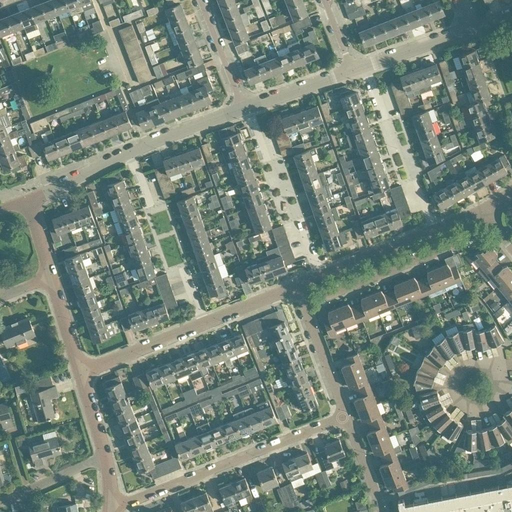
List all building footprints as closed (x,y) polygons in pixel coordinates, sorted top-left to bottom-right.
[(58,13),(52,0),(50,0),(41,3),(46,17),(58,13)] [(69,9),(65,0),(52,0),(58,13),(69,9)] [(80,4),(78,0),(65,0),(69,9),(72,16),(83,12),(83,11),(80,4)] [(91,0),(78,0),(80,4),(83,11),(94,6),(91,0)] [(236,3),(234,0),(218,0),(222,8),(236,3)] [(345,8),(355,4),(353,0),(349,0),(347,1),(343,3),(345,8)] [(433,18),(428,5),(425,0),(420,0),(423,7),(417,9),(422,22),(432,18),(433,19),(433,18)] [(438,1),(428,5),(433,18),(444,14),(439,0),(438,0),(438,1)] [(303,2),(302,2),(289,7),(294,18),(293,19),(308,14),(307,13),(307,14),(302,3),(303,2)] [(46,17),(41,3),(30,8),(35,22),(36,21),(46,17)] [(165,3),(157,6),(158,9),(156,10),(157,13),(166,9),(167,9),(165,3)] [(236,3),(222,8),(221,8),(222,9),(226,20),(240,14),(236,3)] [(270,3),(267,4),(266,3),(263,4),(267,14),(273,12),(270,3)] [(180,4),(167,9),(166,9),(171,21),(185,15),(180,4)] [(256,9),(255,7),(254,4),(243,8),(245,13),(256,9)] [(356,8),(355,4),(345,8),(347,14),(357,10),(356,8)] [(366,14),(363,5),(356,8),(357,10),(347,14),(349,20),(366,14)] [(157,13),(156,10),(158,9),(157,6),(147,10),(149,16),(157,13)] [(265,15),(261,7),(258,8),(258,6),(255,7),(256,9),(259,17),(265,15)] [(35,22),(30,8),(18,12),(24,26),(25,26),(30,38),(41,34),(36,21),(35,22)] [(141,9),(133,12),(134,15),(132,16),(133,19),(143,15),(141,9)] [(422,22),(417,9),(406,14),(411,27),(421,23),(422,23),(422,22)] [(24,26),(18,12),(7,17),(12,31),(24,26)] [(134,15),(133,12),(123,16),(125,22),(133,19),(132,16),(134,15)] [(240,14),(226,20),(227,20),(231,31),(244,26),(245,25),(240,14)] [(411,27),(406,14),(395,18),(400,31),(410,27),(410,28),(411,28),(410,27),(411,27)] [(189,26),(185,15),(171,21),(175,32),(189,26)] [(278,25),(274,16),(269,18),(272,28),(278,25)] [(301,29),(312,24),(309,16),(291,23),(296,35),(302,32),(301,29)] [(12,31),(7,17),(0,19),(0,32),(1,35),(12,31)] [(109,22),(111,27),(120,24),(118,18),(109,22)] [(400,31),(395,18),(383,23),(388,36),(399,32),(399,31),(400,31)] [(135,21),(140,32),(142,31),(143,33),(146,32),(141,19),(135,21)] [(260,22),(264,31),(270,29),(266,19),(260,22)] [(92,35),(104,30),(100,20),(88,24),(92,35)] [(388,36),(383,23),(372,27),(377,40),(387,36),(388,37),(388,36)] [(289,24),(282,27),(283,30),(281,31),(282,34),(292,30),(289,24)] [(119,30),(124,43),(137,38),(132,25),(119,30)] [(193,38),(189,26),(175,32),(180,43),(193,38)] [(248,37),(245,28),(244,26),(231,31),(230,31),(230,32),(231,31),(235,42),(235,43),(249,37),(248,37)] [(282,34),(281,31),(283,30),(282,27),(271,31),(274,37),(282,34)] [(377,40),(372,27),(360,32),(360,31),(360,32),(365,46),(366,45),(365,45),(376,40),(376,41),(377,41),(377,40)] [(306,45),(302,47),(307,60),(318,56),(318,57),(319,56),(314,44),(319,42),(314,29),(308,31),(310,36),(303,38),(306,45)] [(88,30),(80,33),(81,36),(79,37),(80,39),(90,35),(88,30)] [(149,40),(146,32),(143,33),(142,31),(140,32),(144,42),(149,40)] [(80,39),(79,37),(81,36),(80,33),(70,37),(72,42),(80,39)] [(267,33),(259,36),(261,40),(259,40),(260,43),(269,40),(267,33)] [(260,43),(259,40),(261,40),(259,36),(249,41),(251,47),(260,43)] [(139,44),(137,38),(124,43),(126,49),(139,44)] [(154,49),(166,45),(163,38),(152,42),(154,49)] [(198,49),(193,38),(180,43),(184,54),(176,57),(176,58),(198,49)] [(65,39),(57,42),(58,45),(56,45),(58,48),(67,44),(65,39)] [(58,48),(56,45),(58,45),(57,42),(47,45),(49,51),(58,48)] [(235,46),(238,54),(250,49),(246,42),(235,46)] [(128,54),(141,49),(139,44),(126,49),(128,54)] [(145,47),(148,54),(151,53),(152,55),(155,54),(151,44),(145,47)] [(43,47),(34,51),(35,53),(34,54),(35,57),(45,53),(43,47)] [(296,65),(291,52),(290,52),(288,47),(277,51),(279,56),(280,56),(285,69),(295,65),(296,65)] [(307,61),(307,60),(302,47),(291,52),(296,65),(307,60),(307,61)] [(143,55),(141,49),(128,54),(130,60),(143,55)] [(202,61),(198,49),(176,58),(178,63),(186,59),(189,66),(202,61)] [(459,55),(463,67),(478,62),(474,50),(459,55)] [(35,57),(34,54),(35,53),(34,51),(24,54),(27,60),(35,57)] [(158,62),(155,54),(152,55),(151,53),(148,54),(152,65),(158,62)] [(274,74),(273,74),(268,61),(266,54),(254,59),(257,65),(262,78),(273,74),(274,74)] [(133,66),(146,61),(143,55),(130,60),(133,66)] [(10,65),(6,56),(1,58),(4,67),(10,65)] [(11,60),(13,65),(22,62),(20,56),(11,60)] [(280,56),(279,56),(268,61),(273,74),(284,69),(284,70),(285,70),(285,69),(280,56)] [(148,67),(146,61),(133,66),(135,72),(148,67)] [(439,63),(443,75),(448,73),(444,61),(439,63)] [(483,74),(478,62),(463,67),(467,79),(483,74)] [(204,63),(184,71),(187,77),(202,72),(203,75),(207,74),(206,70),(204,63)] [(425,67),(424,68),(430,83),(441,79),(436,63),(431,65),(430,64),(424,66),(425,67)] [(159,65),(153,67),(158,77),(163,75),(159,65)] [(262,79),(262,78),(257,65),(245,69),(250,83),(251,83),(251,82),(262,78),(262,79)] [(150,72),(148,67),(135,72),(137,77),(150,72)] [(430,83),(424,68),(419,69),(418,68),(412,71),(413,72),(420,93),(431,89),(429,83),(430,83)] [(10,81),(16,79),(12,69),(6,71),(10,81)] [(187,77),(184,71),(177,74),(179,80),(187,77)] [(152,78),(150,72),(137,77),(139,83),(152,78)] [(420,93),(413,72),(407,74),(407,73),(401,75),(401,76),(400,76),(402,82),(404,87),(407,93),(408,98),(420,93)] [(451,80),(448,73),(443,75),(447,86),(455,83),(453,79),(451,80)] [(487,85),(483,74),(467,79),(471,91),(487,85)] [(172,76),(164,79),(166,85),(174,81),(172,76)] [(200,87),(194,89),(200,106),(211,101),(207,92),(213,89),(208,76),(197,80),(200,87)] [(166,85),(164,79),(154,83),(156,89),(166,85)] [(12,84),(16,95),(21,93),(17,82),(12,84)] [(404,87),(402,82),(391,86),(393,91),(404,87)] [(150,84),(140,88),(143,94),(152,90),(150,84)] [(491,97),(487,85),(471,91),(475,103),(482,101),(491,97)] [(200,106),(194,89),(192,86),(180,90),(182,94),(182,93),(189,110),(200,106)] [(127,104),(120,87),(115,89),(117,95),(122,106),(127,104)] [(407,93),(404,87),(393,91),(395,97),(407,93)] [(143,94),(140,88),(129,93),(133,102),(144,98),(143,94)] [(117,95),(115,89),(104,93),(107,99),(117,95)] [(340,94),(345,109),(361,104),(359,98),(360,98),(358,92),(357,92),(350,94),(348,91),(340,94)] [(26,106),(21,93),(16,95),(16,96),(14,97),(18,108),(26,106)] [(104,93),(93,98),(95,104),(107,99),(104,93)] [(189,110),(182,93),(182,94),(171,98),(178,115),(189,110)] [(409,99),(408,98),(407,93),(395,97),(397,103),(409,99)] [(83,108),(95,104),(93,98),(81,103),(83,108)] [(178,115),(171,98),(160,103),(166,119),(178,115)] [(411,105),(409,99),(397,103),(399,109),(411,105)] [(486,112),(482,101),(475,103),(466,106),(471,118),(486,112)] [(320,104),(325,116),(331,114),(326,102),(320,104)] [(71,113),(83,108),(81,103),(69,107),(71,113)] [(166,119),(160,103),(149,107),(155,124),(166,119)] [(361,104),(345,109),(348,116),(341,118),(343,124),(350,121),(365,116),(363,110),(364,109),(362,104),(361,104)] [(413,110),(411,105),(399,109),(401,114),(413,110)] [(30,117),(26,106),(18,108),(18,109),(21,108),(25,119),(30,117)] [(306,110),(311,125),(323,121),(317,106),(312,107),(311,106),(305,108),(306,110)] [(59,117),(71,113),(69,107),(57,112),(59,117)] [(155,124),(149,107),(137,112),(143,128),(155,124)] [(311,125),(306,110),(300,112),(300,110),(294,112),(294,114),(299,129),(311,125)] [(416,127),(417,128),(432,123),(427,110),(412,116),(414,121),(413,121),(415,127),(416,127)] [(125,111),(113,115),(120,131),(132,126),(125,111)] [(59,117),(57,112),(45,117),(48,122),(59,117)] [(490,124),(486,112),(471,118),(475,129),(490,124)] [(299,129),(294,114),(288,116),(288,115),(282,117),(282,118),(284,124),(286,129),(287,133),(299,129)] [(120,131),(113,115),(102,120),(108,136),(120,131)] [(366,115),(365,116),(350,121),(352,127),(345,130),(347,135),(354,133),(369,127),(367,122),(368,121),(366,115)] [(30,123),(34,131),(42,128),(41,127),(45,125),(43,118),(30,123)] [(25,119),(20,121),(23,129),(16,132),(18,136),(25,133),(30,131),(25,119)] [(108,136),(102,120),(90,125),(96,141),(108,136)] [(436,134),(432,123),(417,128),(418,133),(417,133),(419,139),(420,139),(421,140),(436,134)] [(274,133),(286,129),(284,124),(272,128),(274,133)] [(495,136),(490,124),(475,129),(479,141),(495,136)] [(96,141),(90,125),(78,129),(84,145),(96,141)] [(0,142),(10,138),(10,139),(18,136),(16,132),(16,130),(8,133),(6,127),(0,128),(0,142)] [(369,128),(369,127),(354,133),(358,144),(373,139),(371,133),(372,133),(370,127),(369,128)] [(84,145),(78,129),(66,134),(72,150),(84,145)] [(276,139),(288,135),(287,134),(287,133),(286,129),(274,133),(276,139)] [(61,155),(54,139),(51,130),(46,132),(49,140),(42,143),(46,153),(49,160),(61,155)] [(30,145),(35,143),(38,142),(34,133),(31,134),(30,131),(25,133),(30,145)] [(238,132),(223,138),(227,150),(242,144),(240,138),(241,138),(239,132),(238,132)] [(72,150),(66,134),(54,139),(61,155),(72,150)] [(440,146),(436,134),(421,140),(422,145),(421,145),(423,151),(424,150),(425,151),(440,146)] [(290,141),(288,135),(276,139),(278,145),(290,141)] [(0,156),(15,150),(20,148),(17,142),(12,144),(10,139),(10,138),(0,142),(0,156)] [(317,144),(316,139),(304,143),(306,148),(317,144)] [(373,139),(358,144),(362,156),(377,151),(375,145),(376,145),(374,139),(373,139)] [(46,153),(42,143),(41,140),(38,142),(35,143),(40,155),(46,153)] [(292,147),(290,141),(278,145),(280,151),(292,147)] [(35,143),(30,145),(28,145),(33,158),(40,155),(35,143)] [(201,145),(206,157),(212,155),(207,143),(201,145)] [(243,144),(242,144),(227,150),(231,161),(246,156),(244,150),(246,150),(243,144)] [(444,158),(440,146),(425,151),(427,156),(425,157),(428,163),(429,163),(444,158)] [(187,150),(188,151),(193,166),(205,163),(199,147),(194,149),(193,148),(187,150)] [(294,152),(292,147),(280,151),(282,156),(294,152)] [(313,162),(311,156),(316,154),(314,148),(294,155),(296,161),(295,161),(297,167),(298,166),(298,167),(313,162)] [(484,160),(491,156),(487,149),(480,153),(484,160)] [(17,157),(15,150),(0,156),(0,159),(4,169),(10,167),(12,172),(21,168),(21,167),(27,164),(24,154),(17,157)] [(193,166),(188,151),(182,153),(182,152),(176,154),(176,155),(181,171),(193,166)] [(377,151),(362,156),(366,168),(381,163),(379,157),(381,157),(378,151),(377,151)] [(504,154),(487,164),(495,178),(496,178),(501,175),(502,176),(507,173),(507,172),(505,168),(510,165),(504,154)] [(181,171),(176,155),(170,157),(170,156),(164,158),(164,159),(163,160),(165,165),(167,171),(169,175),(181,171)] [(246,156),(231,161),(235,173),(251,168),(249,162),(250,161),(248,156),(246,156)] [(317,173),(313,162),(298,167),(300,172),(299,173),(301,179),(302,178),(302,179),(317,173)] [(381,163),(366,168),(370,180),(385,174),(384,169),(385,168),(383,163),(381,163)] [(495,178),(487,164),(477,170),(485,184),(490,181),(491,182),(496,179),(496,178),(495,178)] [(156,175),(167,171),(165,165),(154,169),(156,175)] [(439,165),(433,168),(436,173),(438,177),(439,177),(436,173),(441,170),(439,165)] [(251,168),(235,173),(239,185),(255,179),(253,174),(254,173),(252,167),(251,168)] [(438,177),(436,173),(433,168),(427,172),(431,181),(438,177)] [(485,184),(477,170),(466,176),(474,190),(479,187),(480,188),(485,185),(485,184)] [(170,177),(169,175),(167,171),(156,175),(158,181),(170,177)] [(323,172),(317,173),(302,179),(304,184),(303,185),(305,190),(306,190),(306,191),(322,185),(327,183),(323,172)] [(386,175),(385,174),(370,180),(372,186),(367,188),(369,193),(390,186),(388,181),(389,180),(387,174),(386,175)] [(474,190),(466,176),(455,182),(463,196),(468,193),(469,194),(474,191),(474,190)] [(160,186),(172,182),(170,177),(158,181),(160,186)] [(255,179),(239,185),(243,197),(259,191),(257,185),(258,185),(256,179),(255,179)] [(107,185),(109,192),(105,194),(107,199),(127,192),(124,186),(126,185),(124,180),(122,180),(107,185)] [(162,192),(174,188),(172,182),(160,186),(162,192)] [(463,196),(455,182),(444,188),(452,202),(457,199),(458,200),(463,197),(463,196)] [(327,183),(322,185),(306,191),(308,196),(307,196),(309,202),(310,202),(311,203),(326,197),(330,196),(332,195),(327,183)] [(192,184),(187,186),(188,189),(190,194),(200,190),(199,185),(193,187),(192,184)] [(359,197),(354,185),(350,187),(354,199),(359,197)] [(390,189),(392,195),(403,191),(401,185),(390,189)] [(176,194),(174,188),(162,192),(164,198),(176,194)] [(452,202),(444,188),(433,194),(441,208),(446,205),(447,206),(453,203),(452,202)] [(87,192),(92,205),(98,202),(101,201),(97,189),(87,192)] [(127,192),(107,199),(111,211),(115,209),(131,204),(129,198),(130,197),(128,191),(127,192)] [(259,191),(243,197),(247,208),(263,203),(261,197),(262,197),(260,191),(259,191)] [(405,197),(403,191),(392,195),(394,201),(405,197)] [(181,212),(182,213),(197,207),(193,195),(177,201),(179,206),(178,206),(180,212),(181,212)] [(330,196),(326,197),(311,203),(312,208),(311,208),(313,214),(314,214),(315,214),(330,209),(334,207),(330,196)] [(407,203),(405,197),(394,201),(396,207),(407,203)] [(354,202),(357,210),(363,208),(362,204),(367,202),(366,198),(354,202)] [(131,204),(115,209),(119,221),(135,216),(135,215),(133,209),(134,209),(132,203),(131,204)] [(263,203),(247,208),(251,220),(267,215),(265,209),(266,209),(264,203),(263,203)] [(398,212),(409,208),(407,203),(396,207),(397,209),(398,212)] [(88,205),(77,209),(82,225),(84,230),(96,226),(88,205)] [(201,219),(197,207),(182,213),(184,218),(182,218),(184,224),(186,224),(186,225),(201,219)] [(412,214),(409,208),(398,212),(400,218),(412,214)] [(82,225),(77,209),(65,213),(71,229),(82,225)] [(334,221),(330,209),(315,214),(317,220),(315,220),(317,226),(319,225),(319,226),(334,221)] [(402,224),(400,218),(398,212),(397,209),(385,213),(390,228),(396,226),(396,227),(402,225),(402,224)] [(71,229),(65,213),(53,218),(56,227),(50,230),(54,243),(61,240),(59,233),(71,229)] [(390,228),(385,213),(373,217),(378,232),(384,230),(384,232),(390,229),(390,228)] [(135,215),(135,216),(119,221),(123,233),(139,227),(137,221),(138,221),(136,215),(135,215)] [(267,215),(251,220),(256,232),(271,226),(269,221),(271,220),(269,215),(267,215)] [(378,232),(373,217),(367,219),(366,216),(360,218),(361,221),(367,236),(372,235),(372,236),(378,234),(378,232)] [(206,231),(201,219),(186,225),(188,230),(187,230),(189,236),(190,236),(190,237),(206,231)] [(338,232),(334,221),(319,226),(321,231),(320,232),(322,238),(323,237),(323,238),(338,232)] [(273,235),(285,231),(283,225),(271,229),(273,235)] [(363,237),(359,225),(353,227),(357,239),(363,237)] [(139,227),(123,233),(127,245),(143,239),(141,233),(142,233),(140,227),(139,227)] [(68,239),(77,236),(74,229),(66,231),(68,239)] [(210,243),(207,236),(212,234),(210,230),(206,231),(190,237),(192,241),(191,242),(193,248),(194,247),(194,248),(210,243)] [(275,241),(287,237),(285,231),(273,235),(275,241)] [(343,244),(338,232),(323,238),(325,243),(324,244),(326,249),(327,249),(327,250),(343,244)] [(262,238),(260,234),(249,238),(250,242),(262,238)] [(277,247),(289,243),(287,237),(275,241),(277,247)] [(100,238),(88,243),(90,247),(102,243),(100,238)] [(143,239),(127,245),(131,256),(147,250),(145,245),(146,244),(144,239),(143,239)] [(90,247),(88,243),(77,247),(78,251),(90,247)] [(214,255),(210,243),(194,248),(196,253),(195,254),(197,259),(198,259),(198,260),(214,255)] [(292,249),(289,243),(277,247),(279,253),(292,249)] [(78,251),(77,247),(77,245),(62,251),(64,256),(78,251)] [(483,276),(483,275),(496,265),(492,261),(495,259),(497,254),(491,247),(487,249),(484,251),(482,250),(471,254),(465,256),(470,262),(475,258),(480,265),(479,271),(483,276)] [(294,255),(292,249),(279,253),(280,255),(282,259),(294,255)] [(115,262),(111,250),(106,252),(108,257),(111,264),(115,262)] [(147,251),(147,250),(131,256),(136,268),(151,262),(149,257),(151,256),(148,250),(147,251)] [(69,270),(69,272),(85,266),(83,259),(88,258),(86,252),(65,259),(67,264),(66,265),(68,271),(69,270)] [(218,266),(214,255),(198,260),(200,265),(199,265),(201,271),(202,271),(203,272),(218,266)] [(286,270),(284,265),(282,259),(280,255),(269,259),(274,275),(280,273),(280,274),(286,272),(286,271),(286,270)] [(296,261),(294,255),(282,259),(284,265),(296,261)] [(274,275),(269,259),(257,263),(263,279),(268,277),(268,278),(274,276),(274,275)] [(152,263),(151,262),(136,268),(140,279),(155,274),(154,268),(155,268),(153,262),(152,263)] [(263,279),(257,263),(245,268),(251,283),(256,281),(256,282),(263,280),(262,279),(263,279)] [(447,264),(437,268),(446,291),(463,284),(457,268),(451,271),(450,268),(447,264)] [(498,286),(511,274),(511,271),(507,265),(502,267),(500,269),(496,265),(483,275),(487,280),(490,277),(498,286)] [(89,278),(85,266),(69,272),(71,276),(70,277),(72,282),(73,282),(73,283),(89,278)] [(222,278),(218,266),(203,272),(204,277),(203,277),(205,283),(206,283),(207,284),(222,278)] [(446,291),(437,268),(427,272),(428,277),(429,280),(424,282),(428,293),(430,298),(446,291)] [(247,282),(243,271),(237,273),(242,284),(247,282)] [(119,274),(115,275),(116,281),(118,287),(129,283),(125,272),(123,273),(119,274)] [(155,277),(155,278),(157,283),(169,279),(166,273),(155,277)] [(511,274),(498,286),(510,300),(511,297),(511,274)] [(462,278),(466,290),(472,285),(466,276),(462,278)] [(428,293),(424,282),(418,284),(417,281),(414,277),(404,281),(411,300),(428,293)] [(93,289),(89,278),(73,283),(75,288),(74,288),(76,294),(77,294),(78,295),(93,289)] [(155,278),(143,282),(145,286),(151,284),(151,285),(157,283),(155,278)] [(226,289),(222,278),(207,284),(208,289),(207,289),(209,295),(211,294),(211,295),(216,293),(218,298),(229,295),(227,288),(226,289)] [(171,285),(169,279),(157,283),(159,289),(171,285)] [(411,300),(404,281),(394,285),(395,290),(396,293),(391,295),(395,306),(411,300)] [(173,291),(171,285),(159,289),(161,295),(173,291)] [(97,301),(93,289),(78,295),(79,300),(78,300),(80,306),(81,306),(82,307),(97,301)] [(395,306),(391,295),(385,297),(384,294),(381,290),(371,294),(378,313),(395,306)] [(175,296),(173,291),(161,295),(163,300),(175,296)] [(378,313),(371,294),(361,298),(361,303),(363,306),(357,308),(362,319),(378,313)] [(165,306),(177,302),(175,296),(163,300),(163,302),(165,306)] [(458,296),(452,299),(454,304),(460,302),(458,296)] [(167,312),(165,306),(163,302),(157,304),(155,297),(149,299),(151,306),(157,322),(162,320),(163,321),(169,319),(168,318),(169,317),(167,312)] [(101,313),(97,301),(82,307),(83,312),(82,312),(84,318),(85,317),(86,318),(101,313)] [(496,301),(490,306),(495,311),(500,307),(496,301)] [(179,308),(177,302),(165,306),(167,312),(179,308)] [(362,319),(357,308),(352,310),(351,307),(348,304),(338,308),(345,326),(362,319)] [(157,322),(151,306),(140,310),(145,326),(151,324),(151,325),(157,323),(157,322)] [(345,326),(338,308),(328,311),(328,316),(330,320),(324,322),(330,336),(334,336),(336,334),(335,330),(345,326)] [(501,308),(494,313),(498,317),(504,312),(501,308)] [(145,326),(140,310),(128,314),(133,330),(139,328),(139,329),(145,327),(145,326)] [(275,311),(270,314),(274,325),(280,323),(275,311)] [(105,324),(101,313),(86,318),(88,323),(86,324),(88,330),(90,329),(90,330),(105,324)] [(274,325),(270,314),(264,316),(269,328),(274,325)] [(269,328),(264,316),(259,318),(263,330),(269,328)] [(0,339),(4,338),(7,346),(35,335),(28,317),(0,329),(1,330),(0,329),(0,339)] [(124,331),(130,329),(126,317),(120,319),(124,331)] [(263,330),(259,318),(253,320),(258,332),(263,330)] [(258,332),(253,320),(247,323),(252,334),(258,332)] [(284,321),(280,323),(274,325),(269,328),(274,340),(290,334),(284,321)] [(252,334),(247,323),(242,325),(246,336),(251,335),(252,334)] [(109,336),(105,324),(90,330),(92,335),(91,336),(93,341),(94,341),(94,342),(109,336)] [(495,325),(485,329),(490,347),(504,341),(495,325)] [(476,349),(474,331),(475,331),(474,327),(459,330),(465,348),(475,346),(475,350),(476,349)] [(485,329),(475,331),(474,331),(476,349),(490,347),(485,329)] [(465,348),(459,330),(446,336),(455,352),(465,348)] [(230,336),(237,354),(248,349),(242,333),(230,338),(230,336)] [(294,345),(290,334),(274,340),(278,352),(294,345)] [(251,349),(254,348),(256,347),(251,335),(246,336),(251,349)] [(237,354),(230,336),(229,336),(230,338),(218,342),(218,341),(225,359),(224,359),(227,366),(232,364),(229,357),(237,354)] [(394,336),(391,342),(397,345),(400,339),(394,336)] [(446,358),(455,352),(446,336),(434,345),(446,358)] [(225,359),(218,341),(217,341),(218,343),(206,347),(206,346),(213,363),(224,359),(225,359)] [(299,357),(294,345),(278,352),(283,363),(299,357)] [(439,366),(446,358),(434,345),(424,356),(439,366)] [(213,363),(206,346),(205,346),(206,347),(194,352),(194,351),(204,375),(209,373),(207,366),(213,363)] [(256,347),(254,348),(251,349),(256,361),(261,359),(256,347)] [(204,375),(194,351),(193,351),(194,352),(183,357),(182,355),(189,373),(192,380),(204,375)] [(345,377),(364,370),(357,353),(346,357),(348,363),(345,364),(341,367),(345,377)] [(189,373),(182,355),(181,356),(182,357),(171,362),(170,360),(177,378),(189,373)] [(434,376),(439,366),(424,356),(417,369),(434,376)] [(304,369),(299,357),(283,363),(278,365),(280,371),(285,369),(288,375),(304,369)] [(256,361),(261,373),(265,371),(261,359),(256,361)] [(177,378),(170,360),(170,362),(159,366),(158,365),(165,383),(177,378)] [(165,383),(158,365),(158,367),(147,371),(146,370),(153,388),(165,383)] [(309,381),(304,369),(288,375),(280,378),(283,386),(285,385),(287,390),(293,387),(293,388),(309,381)] [(431,386),(434,376),(417,369),(413,383),(416,384),(417,390),(431,387),(431,386)] [(370,386),(364,370),(345,377),(349,387),(354,387),(357,385),(359,391),(370,386)] [(257,371),(245,376),(247,381),(259,376),(257,371)] [(261,373),(265,384),(270,383),(265,371),(261,373)] [(133,377),(138,389),(144,387),(148,385),(143,373),(133,377)] [(50,376),(35,381),(37,389),(53,384),(50,376)] [(105,388),(110,400),(126,393),(119,376),(105,381),(107,387),(105,388)] [(247,381),(245,376),(233,381),(235,386),(247,381)] [(260,379),(248,383),(250,388),(262,383),(260,379)] [(223,391),(235,386),(233,381),(221,386),(223,391)] [(314,393),(309,381),(293,388),(297,399),(298,399),(314,393)] [(238,393),(250,388),(248,383),(236,388),(238,393)] [(265,384),(270,396),(275,395),(270,383),(265,384)] [(144,387),(149,398),(153,396),(148,385),(144,387)] [(56,386),(31,393),(39,420),(49,417),(49,418),(51,418),(51,417),(54,416),(49,398),(58,395),(56,386)] [(221,391),(223,391),(221,386),(209,390),(211,395),(212,396),(222,392),(221,391)] [(358,410),(377,403),(370,386),(359,391),(361,396),(358,397),(354,400),(358,410)] [(226,398),(238,393),(236,388),(224,393),(226,398)] [(211,395),(209,390),(202,393),(200,389),(196,390),(197,395),(199,400),(211,395)] [(199,400),(197,395),(196,390),(195,390),(197,395),(185,400),(187,405),(199,400)] [(419,395),(424,409),(441,401),(437,391),(419,395)] [(226,398),(224,393),(222,394),(222,392),(212,396),(212,398),(214,402),(226,398)] [(131,405),(126,393),(110,400),(115,411),(131,405)] [(318,404),(314,393),(298,399),(297,399),(290,402),(292,407),(300,404),(302,411),(318,404)] [(271,397),(275,408),(280,407),(275,395),(271,397)] [(153,410),(158,408),(153,396),(149,398),(153,410)] [(202,407),(214,402),(212,398),(201,403),(202,407)] [(187,405),(185,400),(174,405),(176,410),(187,405)] [(432,421),(446,410),(441,401),(424,409),(420,411),(428,425),(432,421)] [(4,429),(13,427),(6,402),(0,404),(0,420),(2,420),(4,429)] [(190,412),(202,407),(201,403),(189,408),(190,412)] [(383,420),(377,403),(358,410),(362,420),(367,420),(370,419),(372,424),(383,420)] [(135,417),(131,405),(115,411),(120,424),(135,417)] [(163,414),(176,410),(174,405),(161,410),(163,414)] [(271,405),(259,410),(265,426),(277,421),(271,405)] [(275,408),(280,420),(286,418),(283,411),(282,406),(275,408)] [(265,426),(259,410),(255,412),(253,408),(251,407),(245,410),(247,415),(253,431),(265,426)] [(153,410),(158,422),(163,420),(158,408),(153,410)] [(178,417),(190,412),(189,408),(177,412),(178,417)] [(511,408),(503,415),(511,424),(511,408)] [(442,432),(453,418),(446,410),(432,421),(442,432)] [(166,422),(178,417),(177,412),(165,417),(166,422)] [(253,431),(247,415),(234,420),(241,436),(253,431)] [(511,424),(503,415),(505,418),(497,424),(506,440),(511,435),(511,424)] [(140,429),(135,417),(120,424),(124,436),(140,429)] [(463,424),(453,418),(442,432),(454,440),(463,424)] [(167,432),(163,420),(158,422),(163,434),(167,432)] [(241,436),(234,420),(223,424),(229,440),(241,436)] [(371,443),(389,436),(383,420),(372,424),(374,429),(371,430),(367,433),(371,443)] [(229,440),(223,424),(211,429),(217,445),(229,440)] [(506,440),(497,424),(487,428),(493,446),(506,440)] [(493,446),(487,428),(477,430),(478,448),(493,446)] [(145,441),(140,429),(124,436),(129,447),(145,441)] [(217,445),(211,429),(199,434),(205,450),(217,445)] [(478,448),(477,430),(466,430),(463,448),(478,448)] [(45,440),(29,444),(36,468),(45,466),(43,457),(61,452),(60,448),(61,448),(60,446),(59,446),(56,437),(55,431),(43,434),(45,440)] [(163,434),(168,446),(172,444),(167,432),(163,434)] [(194,455),(188,439),(185,432),(179,434),(182,441),(175,444),(181,459),(194,455)] [(205,450),(199,434),(188,439),(194,455),(205,450)] [(395,453),(389,436),(371,443),(374,453),(379,453),(382,452),(384,457),(395,453)] [(345,454),(339,440),(324,445),(326,449),(320,452),(327,470),(334,467),(332,462),(339,459),(338,457),(345,454)] [(150,453),(145,441),(129,447),(134,459),(150,453)] [(173,458),(177,456),(172,444),(168,446),(173,458)] [(307,452),(295,457),(301,472),(313,467),(307,452)] [(139,472),(144,470),(149,468),(155,465),(150,453),(134,459),(139,472)] [(383,477),(402,470),(395,453),(384,457),(386,463),(383,464),(379,467),(383,477)] [(182,467),(177,456),(173,458),(172,458),(176,470),(182,467)] [(303,477),(301,472),(295,457),(283,462),(291,482),(303,477)] [(176,470),(172,458),(166,461),(170,472),(176,470)] [(170,472),(166,461),(160,463),(165,474),(170,472)] [(160,463),(155,465),(159,476),(165,474),(160,463)] [(159,476),(155,465),(149,468),(151,473),(153,479),(159,476)] [(258,472),(264,488),(278,483),(272,466),(258,472)] [(408,487),(402,470),(383,477),(387,487),(392,486),(395,485),(397,491),(402,489),(406,487),(408,487)] [(321,490),(326,487),(320,472),(315,474),(321,490)] [(346,478),(348,485),(354,483),(352,476),(346,478)] [(245,478),(233,483),(238,498),(245,496),(246,499),(252,497),(245,478)] [(238,498),(233,483),(220,488),(227,507),(233,505),(232,501),(238,498)] [(292,483),(285,485),(291,502),(298,500),(292,483)] [(291,502),(285,485),(277,489),(283,505),(291,502)] [(398,500),(399,511),(492,511),(511,508),(511,487),(405,508),(404,499),(398,500)] [(213,511),(206,492),(194,497),(199,511),(204,509),(205,511),(213,511)] [(258,511),(265,511),(262,504),(260,495),(253,498),(258,511)] [(199,511),(194,497),(181,502),(184,511),(199,511)] [(353,511),(367,511),(364,499),(358,501),(361,510),(353,511)] [(75,511),(76,511),(77,511),(76,503),(59,506),(59,511),(75,511)]
